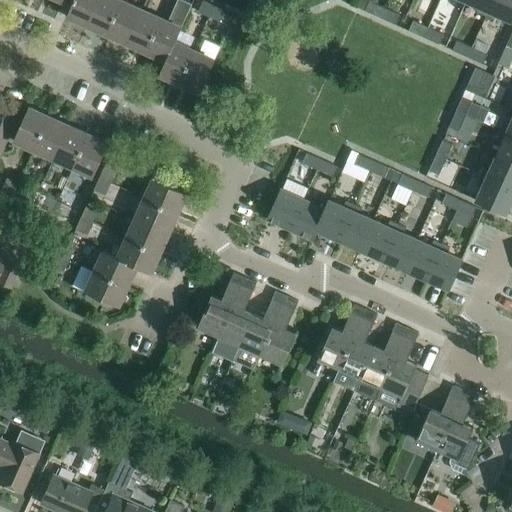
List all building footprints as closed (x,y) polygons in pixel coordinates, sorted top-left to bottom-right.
[(86,24),(97,0),(73,0),(66,15),(86,24)] [(106,33),(120,0),(97,0),(86,24),(106,33)] [(126,42),(141,8),(123,0),(120,0),(106,33),(126,42)] [(209,16),(214,5),(203,0),(202,0),(197,10),(209,16)] [(379,17),(384,7),(368,0),(364,10),(379,17)] [(485,15),(491,0),(466,0),(466,1),(479,7),(477,12),(485,15)] [(510,20),(511,15),(511,0),(491,0),(485,15),(493,19),(495,13),(510,20)] [(221,21),(225,10),(214,5),(209,16),(221,21)] [(395,24),(399,14),(384,7),(379,17),(395,24)] [(145,51),(161,17),(141,8),(126,42),(145,51)] [(165,60),(174,40),(181,25),(161,17),(145,51),(165,60)] [(423,36),(428,26),(412,20),(408,29),(423,36)] [(438,43),(443,33),(428,26),(423,36),(438,43)] [(511,31),(506,45),(501,56),(498,63),(507,67),(510,61),(511,56),(511,31)] [(470,32),(467,41),(483,47),(486,38),(470,32)] [(467,56),(471,46),(456,39),(452,49),(467,56)] [(179,83),(194,49),(174,40),(165,60),(159,74),(179,83)] [(482,63),(487,53),(471,46),(467,56),(482,63)] [(199,92),(214,58),(194,49),(179,83),(199,92)] [(478,86),(485,71),(475,66),(468,82),(478,86)] [(465,116),(471,101),(472,100),(462,95),(455,111),(465,116)] [(32,150),(48,115),(28,106),(13,141),(32,150)] [(0,108),(0,121),(12,127),(17,116),(0,108)] [(458,130),(465,116),(455,111),(448,126),(458,130)] [(52,159),(68,124),(48,115),(32,150),(52,159)] [(511,135),(511,118),(509,124),(504,122),(500,130),(511,135)] [(0,121),(0,134),(7,138),(12,127),(0,121)] [(72,168),(88,133),(68,124),(52,159),(72,168)] [(511,162),(511,135),(500,130),(496,139),(502,142),(496,155),(511,162)] [(93,177),(100,160),(108,142),(88,133),(72,168),(93,177)] [(445,159),(452,143),(442,139),(435,154),(445,159)] [(317,169),(321,159),(306,152),(302,162),(317,169)] [(369,170),(373,160),(358,153),(353,163),(369,170)] [(438,174),(445,159),(435,154),(428,169),(438,174)] [(511,188),(511,162),(496,155),(490,169),(484,167),(480,175),(511,188)] [(332,175),(337,166),(321,159),(317,169),(332,175)] [(384,177),(389,167),(373,160),(369,170),(384,177)] [(109,183),(115,171),(104,166),(98,178),(109,183)] [(413,190),(417,180),(402,173),(397,183),(413,190)] [(505,213),(511,197),(511,188),(480,175),(477,182),(482,185),(476,199),(505,213)] [(13,193),(18,183),(6,177),(1,188),(13,193)] [(178,212),(187,192),(153,177),(144,197),(178,212)] [(104,194),(109,183),(98,178),(93,189),(104,194)] [(428,196),(432,186),(417,180),(413,190),(428,196)] [(24,199),(25,198),(29,188),(18,183),(13,193),(24,199)] [(290,228),(303,198),(281,188),(267,218),(290,228)] [(457,209),(461,199),(446,192),(441,202),(457,209)] [(53,211),(57,200),(46,195),(41,206),(53,211)] [(169,232),(178,212),(144,197),(135,217),(169,232)] [(303,198),(290,228),(312,238),(316,229),(325,208),(324,208),(303,198)] [(325,208),(316,229),(338,239),(354,204),(345,200),(343,206),(330,200),(328,199),(324,208),(325,208)] [(472,216),(476,206),(461,199),(457,209),(472,216)] [(64,216),(69,205),(57,200),(53,211),(64,216)] [(360,249),(373,219),(359,213),(362,208),(354,204),(338,239),(360,249)] [(91,222),(96,210),(85,205),(80,217),(91,222)] [(86,233),(91,222),(80,217),(75,228),(86,233)] [(160,252),(169,232),(135,217),(126,237),(160,252)] [(382,259),(398,223),(389,219),(386,225),(373,219),(360,249),(382,259)] [(404,268),(418,238),(403,232),(405,227),(398,223),(382,259),(404,268)] [(151,272),(160,252),(126,237),(117,257),(136,266),(151,272)] [(431,244),(418,238),(404,268),(426,278),(442,243),(433,239),(431,244)] [(68,259),(73,247),(63,242),(57,254),(68,259)] [(448,288),(448,287),(461,258),(447,252),(449,246),(442,243),(426,278),(448,288)] [(0,282),(11,288),(14,280),(20,266),(6,260),(8,255),(0,250),(0,282)] [(117,258),(102,251),(93,270),(128,286),(136,266),(117,257),(117,258)] [(63,270),(68,259),(57,254),(52,265),(63,270)] [(119,305),(128,286),(93,270),(85,290),(119,305)] [(218,336),(245,276),(234,271),(221,299),(211,294),(211,295),(200,290),(190,313),(201,318),(197,326),(218,336)] [(233,360),(240,345),(253,313),(244,309),(256,281),(245,276),(218,336),(212,350),(233,360)] [(260,354),(286,295),(275,290),(263,318),(253,313),(240,345),(260,354)] [(282,363),(288,350),(296,332),(286,327),(298,300),(286,295),(260,354),(282,363)] [(339,368),(365,308),(354,303),(342,330),(332,326),(317,359),(339,368)] [(360,378),(375,344),(365,340),(377,313),(365,308),(339,368),(360,378)] [(376,398),(381,387),(407,327),(396,322),(393,327),(384,348),(375,344),(360,378),(355,389),(376,398)] [(411,411),(428,374),(414,368),(416,364),(406,359),(418,332),(407,327),(381,387),(402,396),(398,405),(411,411)] [(437,448),(464,389),(452,384),(440,412),(430,407),(416,439),(437,448)] [(464,475),(467,468),(479,442),(468,437),(473,426),(463,422),(475,395),(464,389),(437,448),(451,455),(449,462),(452,470),(464,475)] [(0,465),(1,464),(4,466),(4,468),(0,475),(0,481),(7,485),(8,488),(15,491),(19,490),(22,491),(30,473),(40,452),(15,442),(14,444),(0,437),(0,465)] [(70,463),(80,473),(99,452),(89,443),(70,463)] [(371,472),(368,478),(379,483),(384,472),(378,469),(371,472)] [(93,511),(100,499),(104,489),(91,483),(89,489),(54,473),(41,503),(59,511),(60,509),(65,511),(93,511)] [(104,489),(100,499),(93,511),(153,511),(154,511),(129,499),(132,491),(108,480),(104,489)] [(228,511),(234,501),(220,494),(211,511),(228,511)] [(180,511),(184,505),(170,499),(164,511),(163,511),(180,511)]
